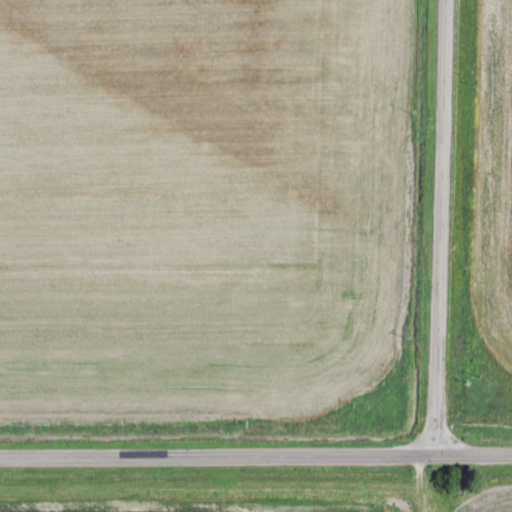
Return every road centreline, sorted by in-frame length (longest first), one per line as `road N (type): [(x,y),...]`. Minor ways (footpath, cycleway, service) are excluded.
road 1 (secondary): [(511,456),(0,457)]
road 2 (residential): [(434,457),(445,0)]
